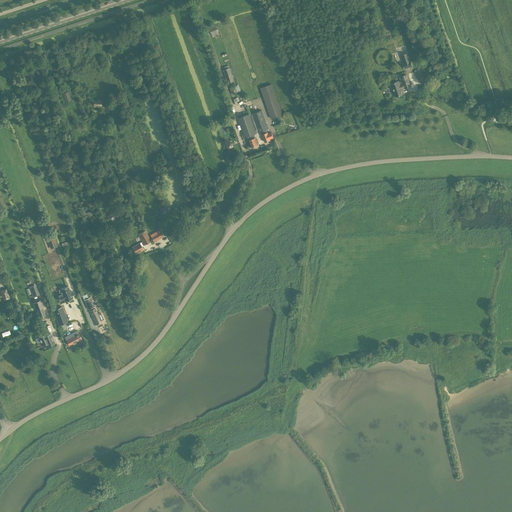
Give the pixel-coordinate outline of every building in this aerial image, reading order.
[(216,24),(209,27),(212,35),(219,32),(216,24)] [(402,63),(404,68),(413,65),(411,60),(410,61),(407,53),(402,55),(404,63),(402,63)] [(228,83),(234,81),(229,68),(224,70),(228,83)] [(404,88),(410,86),(406,75),(400,77),(403,84),(400,85),(399,81),(390,84),(395,97),(403,94),(401,89),(404,87),(404,88)] [(271,118),(282,114),(271,84),(261,88),(271,118)] [(70,100),(67,91),(62,93),(65,102),(70,100)] [(261,131),(265,142),(270,140),(269,139),(273,137),(271,133),(268,134),(266,129),(268,128),(261,110),(252,114),(259,132),(261,131)] [(247,136),(251,147),(258,145),(254,134),(256,133),(249,114),(239,117),(245,136),(247,136)] [(109,218),(115,216),(113,209),(107,211),(109,218)] [(156,234),(151,236),(154,241),(159,238),(163,236),(160,230),(155,232),(156,234)] [(135,253),(143,249),(141,246),(144,244),(144,245),(151,241),(145,231),(138,234),(143,243),(141,244),(140,243),(132,248),(135,253)] [(58,246),(53,235),(46,237),(51,249),(58,246)] [(70,292),(68,286),(61,289),(63,293),(58,295),(60,301),(65,299),(65,301),(73,298),(71,295),(72,295),(71,292),(70,292)] [(0,297),(3,297),(4,301),(10,299),(6,289),(1,291),(2,295),(0,295),(0,297)] [(45,315),(42,307),(40,300),(33,303),(35,310),(37,309),(40,317),(45,315)] [(58,324),(67,321),(62,306),(53,310),(58,324)] [(98,315),(96,311),(95,309),(90,311),(96,325),(101,322),(101,321),(103,320),(100,313),(98,315)] [(70,334),(74,342),(81,339),(77,331),(70,334)] [(46,335),(46,333),(38,336),(42,345),(47,343),(48,346),(55,343),(51,333),(46,335)] [(74,342),(70,334),(65,337),(69,345),(74,342)]
